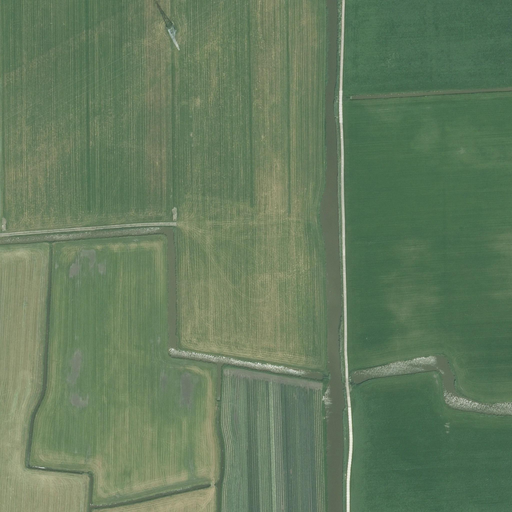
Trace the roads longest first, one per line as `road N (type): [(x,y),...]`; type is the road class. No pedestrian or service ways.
road 1 (track): [(348,511),(343,0)]
road 2 (track): [(0,235),(176,224)]
